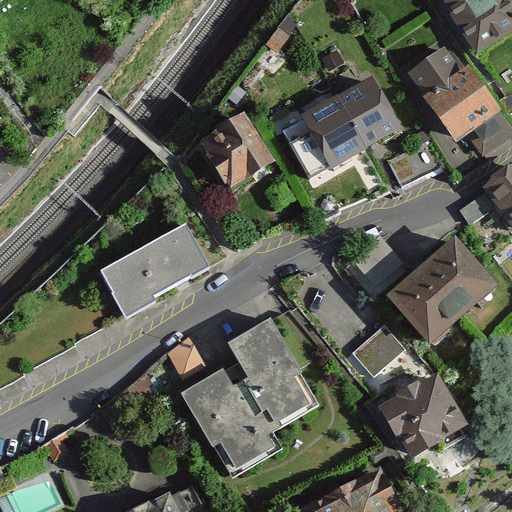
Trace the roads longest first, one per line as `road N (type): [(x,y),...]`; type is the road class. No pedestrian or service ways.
road 1 (residential): [(511,166),(418,218),(269,271),(0,439)]
road 2 (residential): [(168,0),(0,206)]
